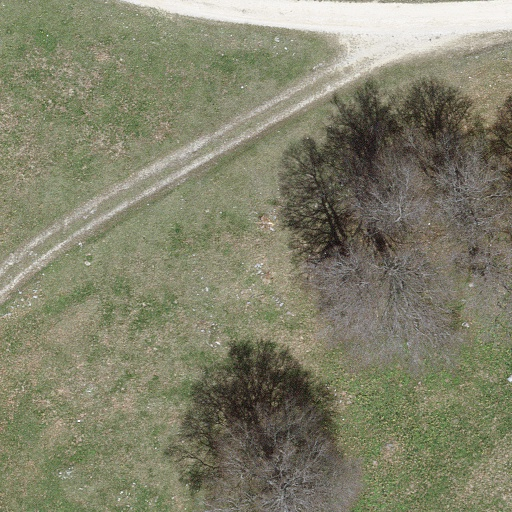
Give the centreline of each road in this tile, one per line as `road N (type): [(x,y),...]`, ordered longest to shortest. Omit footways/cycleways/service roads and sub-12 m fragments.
road 1 (track): [(413,18),(357,65),(60,232),(0,286)]
road 2 (track): [(186,0),(413,18)]
